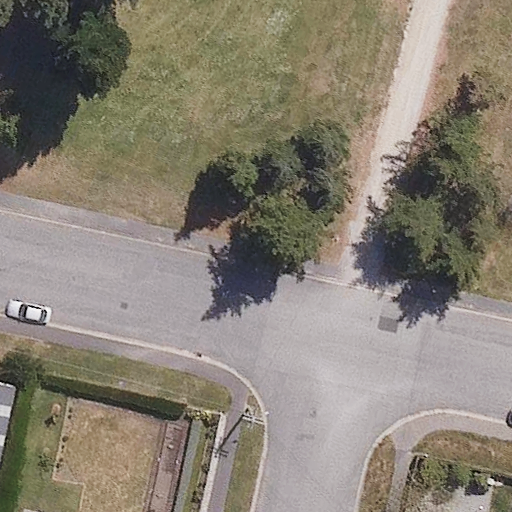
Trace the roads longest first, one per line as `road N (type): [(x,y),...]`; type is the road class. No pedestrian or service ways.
road 1 (residential): [(344,340),(0,265)]
road 2 (residential): [(307,511),(344,340)]
road 3 (residential): [(511,376),(344,340)]
